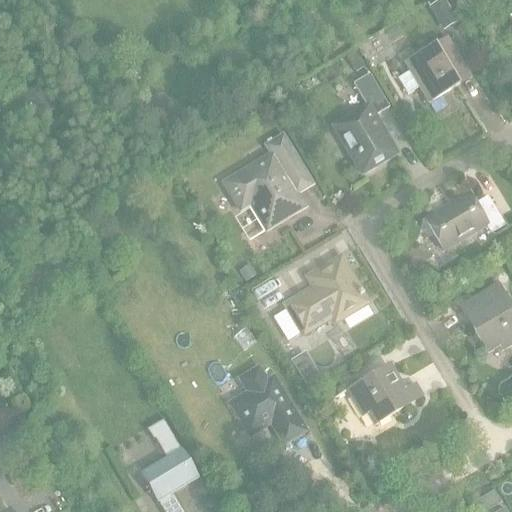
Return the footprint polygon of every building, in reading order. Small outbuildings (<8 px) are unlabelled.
[(404,64),(428,104),(458,86),(455,80),(466,73),(446,39),(404,64)] [(379,128),(377,129),(372,120),(374,119),(373,118),(388,109),(368,76),(352,85),(367,109),(333,128),(361,175),(395,155),(379,128)] [(20,98),(36,123),(57,109),(41,84),(20,98)] [(266,232),(304,208),(287,180),(301,171),(282,138),(266,148),(271,156),(232,180),(230,188),(240,205),(248,207),(250,205),(266,232)] [(486,199),(475,206),(469,195),(424,222),(442,252),(486,226),(490,233),(503,226),(486,199)] [(336,317),(339,322),(368,305),(340,258),(316,273),(322,283),(283,306),(302,337),(336,317)] [(498,347),(501,352),(511,345),(511,310),(497,286),(459,309),(486,354),(498,347)] [(414,385),(399,394),(394,386),(396,385),(386,367),(345,391),(361,418),(367,415),(374,427),(422,398),(414,385)] [(273,378),(266,383),(258,369),(239,380),(247,394),(229,405),(249,437),(270,424),(283,446),(305,433),(273,378)] [(182,511),(173,496),(199,480),(163,420),(146,431),(153,442),(154,441),(165,459),(139,475),(157,504),(158,504),(162,511),(182,511)]
